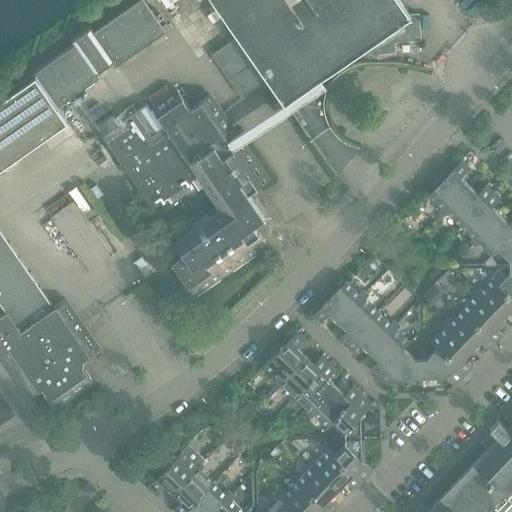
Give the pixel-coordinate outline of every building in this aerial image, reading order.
[(77,45),(11,90),(44,138),(70,120),(57,100),(98,73),(113,63),(116,68),(167,33),(144,0),(141,0),(94,32),(92,28),(73,40),(77,45)] [(421,39),(419,12),(409,13),(399,0),(212,0),(238,37),(212,55),(241,98),(244,96),(268,80),(331,169),(344,160),(359,150),(353,148),(347,145),(342,142),(338,138),(334,134),(330,128),(327,123),(326,117),(324,111),(324,105),(324,99),(326,93),(328,87),(331,82),(334,77),(338,73),(343,69),(348,65),(354,63),(360,61),(366,61),(372,60),(377,60),(377,53),(396,52),(395,41),(421,39)] [(104,133),(102,134),(148,201),(153,207),(162,201),(200,175),(218,201),(223,208),(175,241),(183,253),(171,261),(195,295),(266,246),(268,245),(269,244),(269,243),(255,224),(266,217),(255,201),(250,194),(270,180),(225,116),(210,94),(191,107),(178,88),(151,106),(148,103),(119,122),(104,133)] [(0,353),(29,396),(30,396),(41,388),(54,407),(92,381),(87,373),(82,366),(84,359),(90,355),(100,348),(73,310),(65,297),(51,307),(49,304),(53,302),(0,225),(0,168),(44,138),(11,90),(0,97),(0,353)] [(99,126),(104,133),(119,122),(114,115),(99,126)] [(441,214),(469,184),(462,176),(470,169),(461,160),(427,195),(441,208),(438,211),(441,214)] [(459,226),(493,191),(487,185),(479,193),(469,184),(441,214),(444,217),(447,214),(459,226)] [(471,244),(500,214),(493,206),(501,198),(493,191),(459,226),(472,238),(469,241),(471,244)] [(497,250),(511,234),(511,220),(510,223),(500,214),(471,244),(475,248),(478,244),(492,258),(498,251),(497,250)] [(509,264),(511,264),(511,234),(497,250),(498,251),(509,261),(509,264)] [(159,268),(148,252),(135,262),(146,278),(159,268)] [(511,264),(509,264),(499,265),(499,269),(509,269),(509,273),(499,283),(511,295),(511,264)] [(511,295),(499,283),(498,284),(492,278),(479,291),(476,288),(475,289),(504,318),(510,311),(511,312),(511,295)] [(338,322),(365,294),(361,290),(358,293),(345,280),(313,314),(321,322),(329,314),(338,322)] [(434,285),(422,298),(432,307),(444,294),(434,285)] [(494,328),(504,318),(475,289),(470,294),(473,298),(463,308),(497,341),(502,336),(494,328)] [(345,344),(377,311),(364,299),(368,296),(365,294),(338,322),(346,330),(338,338),(345,344)] [(489,351),(497,341),(463,308),(449,322),(446,319),(444,321),(473,349),(480,342),(489,351)] [(369,352),(396,323),(392,320),(389,323),(377,311),(345,344),(352,352),(360,344),(369,352)] [(464,358),(473,349),(444,321),(439,325),(443,329),(430,342),(436,348),(438,346),(466,374),(473,367),(464,358)] [(403,348),(404,348),(409,343),(396,330),(399,326),(396,323),(369,352),(377,360),(369,368),(377,376),(403,348)] [(276,385),(304,356),(296,347),(304,339),(295,331),(263,366),(276,378),(272,381),(276,385)] [(454,387),(466,374),(438,346),(436,348),(426,359),(422,359),(422,349),(420,349),(422,379),(445,378),(454,387)] [(415,359),(404,348),(403,348),(377,376),(389,387),(397,379),(422,379),(420,349),(418,349),(418,359),(415,359)] [(295,397),(328,362),(321,355),(313,364),(304,356),(276,385),(279,388),(282,384),(295,397)] [(307,415),(335,386),(327,377),(335,369),(328,362),(295,397),(307,408),(304,411),(307,415)] [(333,420),(359,393),(352,385),(344,394),(335,386),(307,415),(311,418),(314,415),(327,428),(333,422),(334,421),(333,420)] [(344,438),(363,437),(363,414),(372,404),(359,393),(333,420),(334,421),(333,422),(344,432),(344,436),(338,436),(338,440),(344,440),(344,438)] [(488,448),(458,480),(490,511),(504,511),(511,504),(511,409),(511,410),(504,417),(511,424),(507,429),(498,420),(490,428),(500,437),(496,441),(488,434),(481,441),(488,448)] [(333,455),(361,482),(373,470),(364,461),(363,437),(344,438),(344,440),(344,444),(334,454),(333,455)] [(172,493),(202,462),(205,459),(189,443),(148,486),(155,493),(163,485),(172,493)] [(333,455),(334,454),(328,448),(314,462),(311,459),(309,460),(309,461),(338,490),(346,482),(354,489),(361,482),(333,455)] [(309,460),(311,459),(312,457),(306,451),(303,454),(305,456),(309,460)] [(309,461),(309,460),(305,456),(302,459),(307,463),(305,465),(308,468),(297,480),(330,511),(332,511),(338,506),(330,499),(338,490),(309,461)] [(199,470),(203,466),(205,464),(202,462),(172,493),(180,501),(172,509),(174,511),(184,511),(212,483),(199,470)] [(330,511),(297,480),(284,493),(281,490),(279,492),(299,511),(330,511)] [(490,511),(458,480),(429,510),(422,503),(414,511),(415,511),(490,511)] [(213,511),(231,494),(228,490),(224,494),(212,483),(184,511),(213,511)] [(299,511),(279,492),(274,496),(278,500),(266,511),(299,511)] [(241,511),(230,501),(234,497),(231,494),(213,511),(241,511)]
